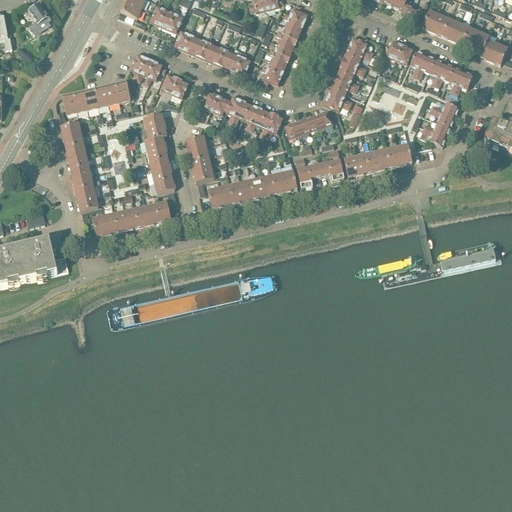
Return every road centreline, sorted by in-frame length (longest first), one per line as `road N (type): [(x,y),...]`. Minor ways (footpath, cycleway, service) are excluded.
road 1 (residential): [(83,267),(371,205),(438,174)]
road 2 (residential): [(438,174),(194,226)]
road 3 (tertiary): [(6,159),(87,14)]
road 4 (residential): [(201,75),(176,134),(194,226)]
road 5 (residential): [(351,16),(488,75)]
road 6 (residential): [(281,107),(317,97),(351,16)]
